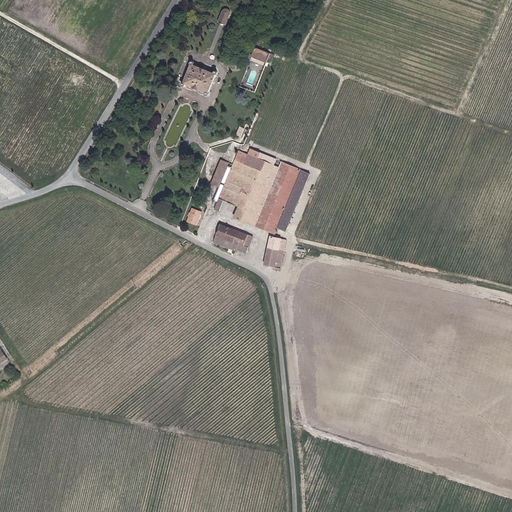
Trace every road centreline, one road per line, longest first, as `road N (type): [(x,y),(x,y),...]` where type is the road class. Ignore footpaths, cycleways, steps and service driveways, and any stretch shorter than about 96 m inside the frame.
road 1 (unclassified): [(67,176),(265,275),(285,349),(296,511)]
road 2 (unclassified): [(67,176),(178,0)]
road 3 (track): [(0,13),(126,84)]
road 4 (unknown): [(137,211),(158,166),(174,163),(186,148),(203,105)]
